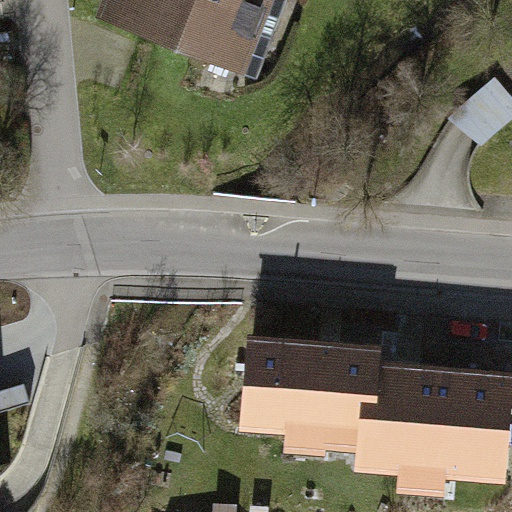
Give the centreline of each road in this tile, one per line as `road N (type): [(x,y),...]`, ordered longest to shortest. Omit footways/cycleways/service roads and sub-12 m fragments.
road 1 (tertiary): [(61,244),(174,239),(511,265)]
road 2 (residential): [(45,0),(61,244)]
